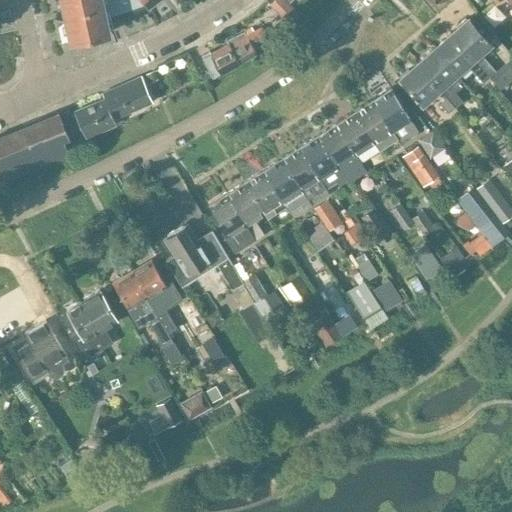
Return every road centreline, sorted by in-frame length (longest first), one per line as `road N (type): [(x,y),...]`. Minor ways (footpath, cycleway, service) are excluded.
road 1 (residential): [(0,217),(216,112),(288,64),(356,0)]
road 2 (residential): [(44,95),(231,0)]
